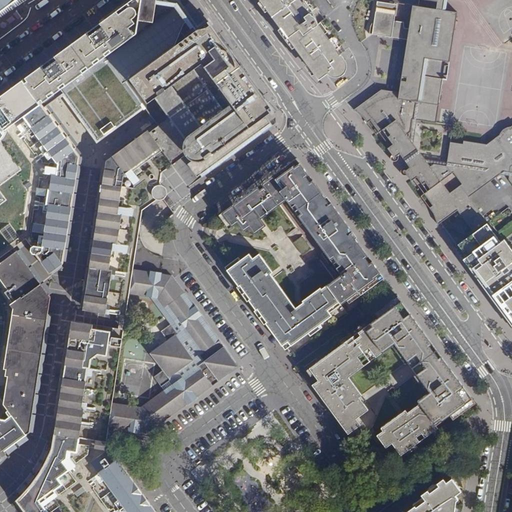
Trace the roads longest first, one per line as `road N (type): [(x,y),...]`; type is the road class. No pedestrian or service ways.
road 1 (residential): [(308,124),(189,206),(177,230),(270,369)]
road 2 (tertiary): [(308,124),(501,398)]
road 3 (residential): [(270,369),(160,456),(159,472),(187,511)]
road 4 (tertiary): [(212,0),(308,124)]
road 5 (tertiary): [(308,124),(302,97),(231,0)]
road 6 (residential): [(270,369),(356,481)]
